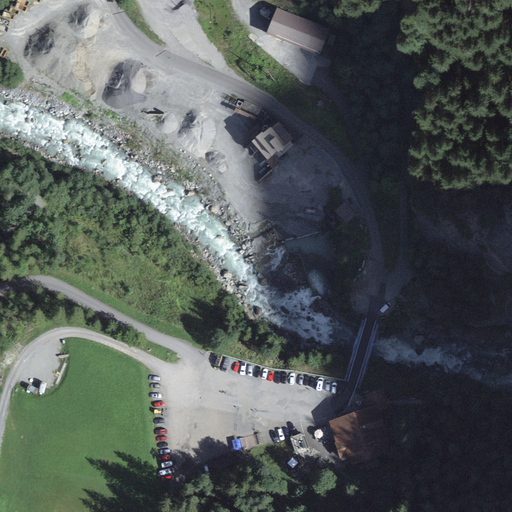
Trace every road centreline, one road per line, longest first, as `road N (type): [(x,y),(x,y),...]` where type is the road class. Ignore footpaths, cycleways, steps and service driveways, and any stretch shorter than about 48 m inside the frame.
road 1 (unclassified): [(370,318),(350,383),(328,411),(295,413),(269,406),(208,361),(72,294),(45,283),(0,290)]
road 2 (residential): [(110,0),(149,46),(247,89),(343,161),(375,236),(378,293)]
road 3 (unclassified): [(387,0),(410,119),(402,260),(378,293)]
